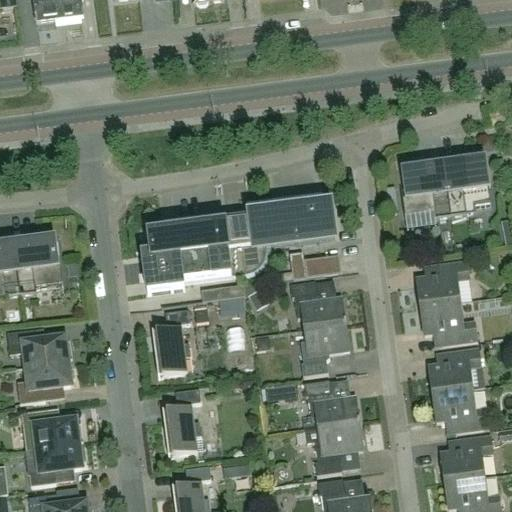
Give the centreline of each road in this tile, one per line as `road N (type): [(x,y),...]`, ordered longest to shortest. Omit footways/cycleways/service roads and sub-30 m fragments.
road 1 (residential): [(409,511),(353,143)]
road 2 (residential): [(139,511),(97,198)]
road 3 (tertiary): [(91,123),(362,81)]
road 4 (tertiary): [(357,37),(86,74)]
road 5 (residential): [(97,198),(353,143)]
road 6 (residential): [(353,143),(477,110),(474,67)]
road 7 (tertiary): [(511,15),(357,37)]
